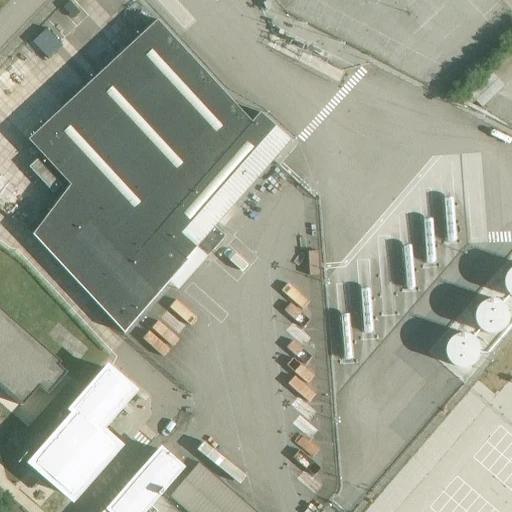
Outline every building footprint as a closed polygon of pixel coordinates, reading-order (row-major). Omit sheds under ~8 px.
[(156,20),(28,139),(69,185),(31,234),(124,334),(188,260),(186,258),(196,247),(207,257),(225,236),(214,226),(290,140),(259,112),(251,122),(156,20)] [(37,159),(28,167),(53,193),(61,185),(37,159)] [(503,281),(502,282),(503,284),(503,285),(503,287),(504,288),(504,290),(505,291),(506,292),(507,293),(508,294),(509,296),(510,296),(511,297),(511,266),(511,267),(509,268),(508,269),(508,270),(507,271),(506,272),(505,273),(504,275),(504,276),(503,277),(503,278),(503,280),(503,281)] [(473,314),(473,315),(473,317),(473,319),(474,320),(474,322),(475,323),(475,324),(476,326),(477,327),(478,328),(479,329),(480,330),(481,331),(483,331),(484,332),(486,333),(488,333),(489,333),(491,333),(492,333),(493,333),(495,333),(497,332),(498,332),(499,331),(501,330),(502,329),(503,328),(504,327),(505,326),(506,324),(507,322),(507,321),(508,320),(508,318),(508,316),(508,315),(508,314),(508,312),(507,310),(507,309),(506,308),(505,306),(504,305),(503,304),(502,303),(501,302),(499,301),(498,300),(497,300),(496,299),(494,299),(493,299),(492,299),(491,299),(490,299),(488,299),(487,299),(486,299),(484,300),(483,300),(482,301),(480,302),(479,303),(478,304),(477,305),(477,306),(476,307),(475,308),(474,309),(474,310),(473,312),(473,313),(473,314)] [(0,389),(19,406),(35,387),(44,395),(63,373),(54,365),(57,362),(0,312),(0,389)] [(444,348),(444,350),(444,351),(444,353),(444,354),(445,356),(445,357),(446,358),(447,359),(448,361),(448,362),(450,363),(451,364),(452,365),(454,366),(455,366),(457,367),(459,367),(460,367),(461,368),(463,368),(465,367),(466,367),(467,367),(469,366),(470,365),(472,364),(473,363),(474,362),(475,361),(476,360),(477,358),(478,357),(478,355),(479,354),(479,352),(479,351),(479,349),(479,348),(478,346),(478,345),(477,343),(477,342),(476,341),(475,340),(474,338),(473,337),(472,336),(470,335),(469,335),(468,334),(467,334),(466,333),(464,333),(463,333),(462,333),(461,333),(459,333),(458,333),(456,334),(455,334),(454,334),(453,335),(451,336),(450,337),(449,338),(448,339),(447,341),(446,342),(445,343),(445,345),(444,346),(444,347),(444,348)] [(131,390),(106,369),(71,409),(75,413),(32,463),(71,497),(116,446),(97,430),(131,390)] [(511,511),(511,404),(499,422),(490,415),(454,463),(459,467),(425,511),(511,511)] [(14,432),(9,439),(15,445),(21,438),(14,432)] [(180,468),(160,450),(105,511),(155,511),(147,505),(180,468)]
